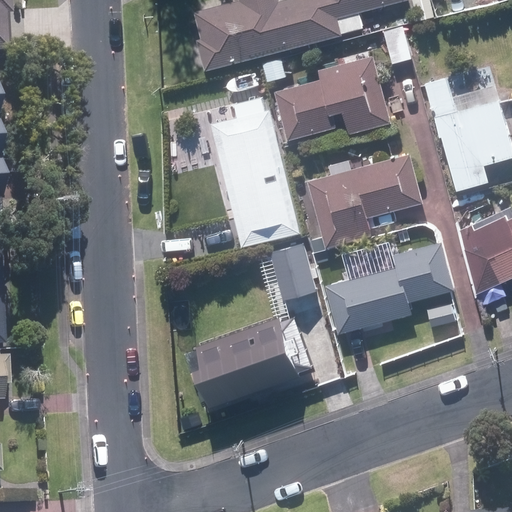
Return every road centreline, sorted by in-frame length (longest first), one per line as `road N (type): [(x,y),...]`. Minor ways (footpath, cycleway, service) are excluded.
road 1 (residential): [(93,0),(122,511)]
road 2 (residential): [(168,511),(511,387)]
